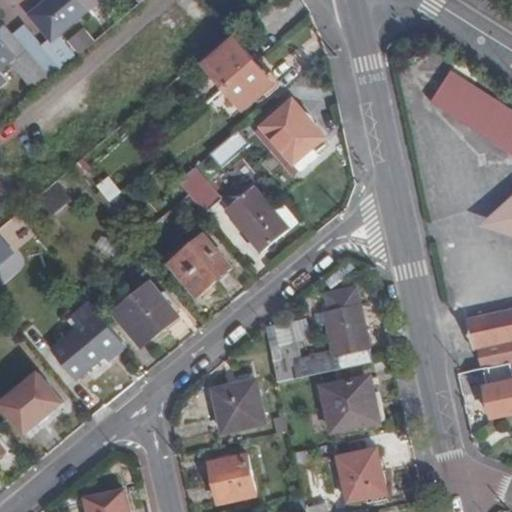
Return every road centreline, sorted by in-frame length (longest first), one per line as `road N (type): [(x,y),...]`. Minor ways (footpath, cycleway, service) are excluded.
road 1 (residential): [(395,220),(346,236),(148,399)]
road 2 (tertiary): [(395,220),(454,472)]
road 3 (tertiary): [(351,0),(395,220)]
road 4 (residential): [(148,399),(12,511)]
